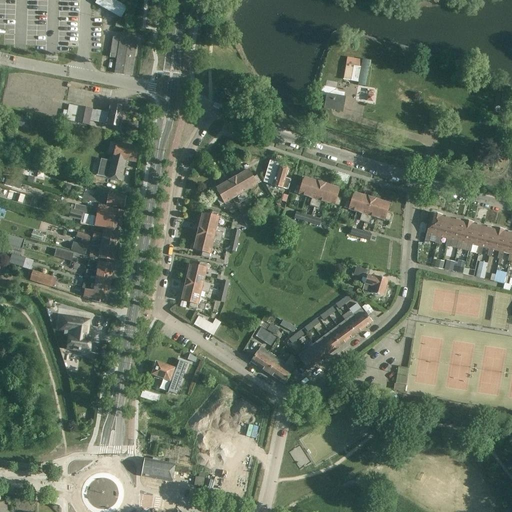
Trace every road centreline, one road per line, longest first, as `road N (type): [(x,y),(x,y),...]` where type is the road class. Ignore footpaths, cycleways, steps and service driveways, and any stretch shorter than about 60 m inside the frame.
road 1 (tertiary): [(106,467),(166,94)]
road 2 (residential): [(287,397),(158,313),(181,170),(209,110)]
road 3 (residential): [(287,397),(396,313),(406,290),(413,177)]
road 4 (residential): [(413,177),(209,110)]
road 5 (residential): [(166,94),(0,58)]
